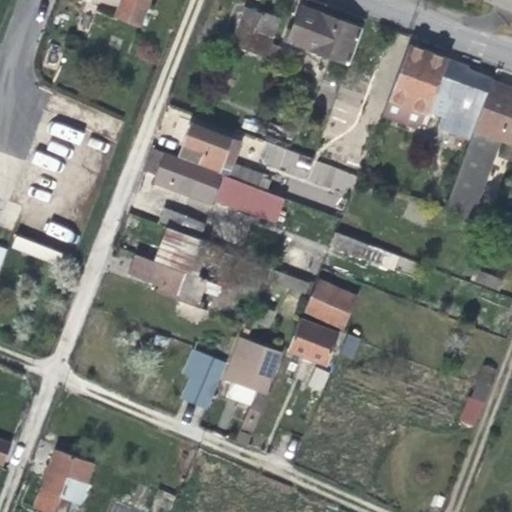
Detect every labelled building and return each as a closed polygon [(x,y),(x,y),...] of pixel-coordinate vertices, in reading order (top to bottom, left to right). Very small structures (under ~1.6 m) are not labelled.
[(122,0),(112,29),(139,37),(153,0),(122,0)] [(261,62),(281,16),(263,8),(250,3),(230,48),(261,62)] [(348,63),(349,61),(361,29),(340,21),(306,8),(293,43),(348,63)] [(362,27),(361,29),(349,61),(370,69),(383,35),(362,27)] [(408,46),(390,95),(404,101),(440,115),(449,118),(445,130),(424,187),(449,196),(491,82),(492,80),(467,71),(468,68),(446,60),(408,46)] [(511,89),(491,82),(449,196),(444,207),(467,215),(494,143),(499,145),(511,149),(511,89)] [(398,116),(404,101),(390,95),(383,111),(398,116)] [(365,161),(377,128),(359,121),(330,110),(318,143),(365,161)] [(436,126),(445,130),(449,118),(440,115),(436,126)] [(198,163),(198,164),(219,172),(223,160),(231,163),(238,142),(192,124),(180,156),(198,163)] [(474,218),(499,145),(494,143),(467,215),(474,218)] [(265,145),(258,168),(349,193),(356,171),(265,145)] [(213,196),(278,222),(287,197),(219,172),(218,174),(164,154),(165,152),(150,146),(142,168),(157,173),(155,178),(212,200),(213,196)] [(212,200),(155,178),(153,183),(210,204),(212,200)] [(444,207),(449,196),(424,187),(420,198),(444,207)] [(143,215),(162,222),(167,209),(148,202),(143,215)] [(117,233),(114,243),(197,275),(206,245),(165,230),(158,248),(117,233)] [(222,285),(157,262),(150,278),(179,289),(177,297),(197,305),(202,294),(216,299),(222,285)] [(471,278),(499,288),(503,277),(475,266),(471,278)] [(318,283),(306,312),(344,326),(357,298),(318,283)] [(114,284),(104,310),(133,322),(144,295),(114,284)] [(204,310),(160,293),(154,308),(198,324),(204,310)] [(299,320),(287,350),(325,364),(337,334),(299,320)] [(360,336),(348,332),(340,352),(351,356),(360,336)] [(251,430),(280,355),(240,340),(225,379),(255,390),(241,427),(251,430)] [(190,378),(181,398),(208,412),(229,364),(195,348),(183,375),(190,378)] [(236,443),(246,447),(249,439),(240,435),(236,443)] [(31,507),(44,511),(62,511),(68,499),(78,503),(93,464),(54,450),(45,472),(31,507)]
